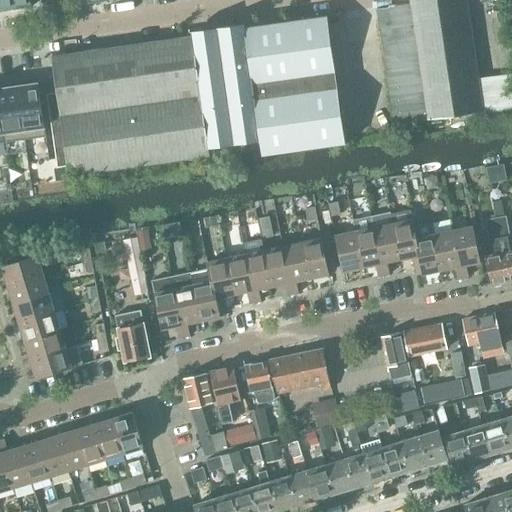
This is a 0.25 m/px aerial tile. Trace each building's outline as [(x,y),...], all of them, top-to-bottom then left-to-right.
[(0,0),(0,11),(1,11),(1,10),(29,6),(29,7),(33,6),(32,2),(30,3),(29,0),(0,0)] [(410,0),(411,4),(377,9),(394,124),(482,111),(483,118),(501,115),(498,95),(480,98),(466,0),(410,0)] [(51,56),(69,176),(174,161),(191,158),(191,159),(209,156),(208,148),(260,140),(262,155),(345,143),(326,16),(243,28),(245,43),(211,48),(206,45),(207,42),(199,38),(198,40),(192,38),(192,35),(51,56)] [(17,86),(24,140),(46,137),(38,83),(17,86)] [(24,140),(17,86),(0,88),(0,113),(4,143),(24,140)] [(57,99),(55,90),(45,91),(47,100),(57,99)] [(57,99),(47,100),(48,109),(58,108),(57,99)] [(59,117),(58,108),(48,109),(49,118),(59,117)] [(59,117),(49,118),(51,128),(61,126),(59,117)] [(51,128),(52,137),(62,135),(61,126),(51,128)] [(52,137),(53,146),(63,144),(62,135),(52,137)] [(55,155),(65,154),(63,144),(53,146),(55,155)] [(55,155),(56,164),(66,163),(65,154),(55,155)] [(328,204),(331,216),(339,214),(337,202),(328,204)] [(306,208),(309,221),(317,219),(315,207),(306,208)] [(262,216),(265,234),(275,233),(272,214),(262,216)] [(381,263),(373,228),(371,216),(352,220),(355,232),(362,267),(375,264),(381,263)] [(416,238),(414,227),(412,219),(392,224),(400,259),(412,256),(419,255),(415,238),(416,238)] [(441,270),(454,267),(460,266),(453,231),(450,219),(431,223),(441,270)] [(423,274),(441,270),(431,223),(414,227),(416,238),(415,238),(419,255),(421,264),(423,274)] [(400,259),(392,224),(373,228),(381,263),(387,262),(400,259)] [(460,266),(466,265),(480,261),(473,226),(453,231),(460,266)] [(505,227),(497,229),(509,282),(511,281),(511,250),(510,251),(505,227)] [(509,282),(497,229),(490,230),(492,240),(495,254),(485,256),(491,286),(493,286),(495,287),(500,286),(501,284),(509,282)] [(362,267),(355,232),(335,236),(342,271),(362,267)] [(123,241),(134,295),(147,292),(136,238),(123,241)] [(321,239),(301,243),(309,278),(329,274),(321,239)] [(301,243),(282,247),(290,282),(296,281),(309,278),(301,243)] [(282,247),(264,251),(271,286),(284,283),(290,282),(282,247)] [(80,249),(83,263),(91,260),(89,248),(80,249)] [(264,251),(245,255),(253,290),(258,289),(271,286),(264,251)] [(2,267),(8,286),(42,275),(37,256),(37,255),(1,266),(1,267),(2,267)] [(245,255),(226,259),(234,294),(247,291),(253,290),(245,255)] [(412,256),(414,266),(421,264),(419,255),(412,256)] [(206,263),(207,268),(210,282),(211,281),(215,298),(222,296),(234,294),(226,259),(206,263)] [(91,260),(83,263),(85,274),(94,272),(91,260)] [(388,268),(387,262),(381,263),(375,264),(376,270),(388,268)] [(416,275),(423,274),(421,264),(414,266),(416,275)] [(454,267),(455,273),(467,271),(466,265),(460,266),(454,267)] [(207,268),(190,272),(200,320),(219,317),(217,307),(215,298),(211,281),(210,282),(207,268)] [(390,274),(388,268),(376,270),(378,277),(390,274)] [(467,271),(455,273),(457,280),(469,277),(467,271)] [(190,272),(171,276),(181,324),(187,323),(200,320),(190,272)] [(8,286),(13,304),(48,293),(42,275),(8,286)] [(161,329),(175,326),(181,324),(171,276),(151,280),(154,294),(161,329)] [(296,281),(290,282),(284,283),(286,289),(297,287),(296,281)] [(88,287),(90,301),(99,298),(96,286),(88,287)] [(297,287),(286,289),(287,296),(299,293),(297,287)] [(258,289),(253,290),(247,291),(248,297),(260,295),(258,289)] [(13,304),(19,322),(54,312),(48,293),(13,304)] [(260,295),(248,297),(249,304),(261,301),(260,295)] [(222,296),(215,298),(217,307),(223,306),(222,296)] [(99,298),(90,301),(92,312),(101,310),(99,298)] [(217,307),(219,317),(225,315),(223,306),(217,307)] [(115,315),(124,362),(150,357),(141,310),(115,315)] [(19,322),(25,341),(59,330),(54,312),(19,322)] [(462,320),(467,346),(479,343),(481,350),(501,346),(495,313),(462,320)] [(95,325),(97,338),(106,336),(103,323),(95,325)] [(175,326),(177,332),(189,329),(187,323),(181,324),(175,326)] [(404,332),(409,356),(447,348),(442,324),(404,332)] [(25,341),(30,359),(76,345),(71,327),(59,330),(25,341)] [(189,329),(177,332),(178,338),(190,336),(189,329)] [(400,332),(381,337),(391,379),(411,374),(408,360),(406,361),(400,332)] [(106,336),(97,338),(100,350),(108,348),(106,336)] [(76,345),(30,359),(36,378),(35,378),(36,379),(82,365),(76,345)] [(321,390),(331,388),(323,349),(267,360),(277,393),(320,384),(321,390)] [(451,354),(456,378),(466,376),(462,352),(451,354)] [(250,390),(254,389),(257,401),(260,403),(273,401),(274,398),(271,386),(266,360),(245,365),(250,390)] [(233,422),(233,421),(228,402),(240,399),(233,366),(210,372),(222,424),(233,422)] [(418,374),(421,388),(424,403),(464,395),(461,380),(432,386),(429,372),(418,374)] [(190,408),(205,455),(227,449),(222,432),(210,436),(200,406),(212,403),(205,373),(183,378),(190,408)] [(489,379),(492,390),(511,385),(511,375),(511,374),(489,379)] [(396,400),(399,413),(420,407),(416,395),(396,400)] [(475,398),(479,412),(478,412),(478,413),(484,411),(480,397),(475,398)] [(472,414),(478,412),(475,398),(468,400),(472,414)] [(339,422),(335,399),(320,402),(324,425),(339,422)] [(436,412),(440,424),(447,422),(442,406),(439,407),(436,412)] [(132,413),(115,418),(126,452),(142,447),(143,448),(132,412),(131,412),(132,413)] [(250,415),(257,440),(266,438),(259,412),(250,415)] [(421,412),(413,414),(416,423),(423,421),(421,412)] [(373,418),(378,434),(390,430),(386,414),(373,418)] [(408,425),(405,415),(397,418),(399,427),(408,425)] [(511,416),(501,420),(510,448),(511,447),(511,416)] [(115,418),(95,424),(106,458),(126,452),(115,418)] [(363,419),(353,421),(355,429),(356,433),(366,430),(363,419)] [(501,420),(482,425),(491,454),(510,448),(501,420)] [(95,424),(77,430),(88,464),(106,458),(95,424)] [(252,425),(238,429),(242,442),(255,439),(252,425)] [(482,425),(464,431),(472,459),(491,454),(482,425)] [(355,456),(344,459),(353,488),(372,482),(363,453),(355,429),(348,431),(355,456)] [(77,430),(59,435),(69,470),(88,464),(77,430)] [(317,434),(320,446),(338,441),(335,430),(317,434)] [(438,430),(419,436),(428,465),(447,459),(438,430)] [(472,459),(464,431),(444,437),(453,465),(472,459)] [(59,435),(40,441),(51,476),(69,470),(59,435)] [(419,436),(400,442),(409,471),(428,465),(419,436)] [(0,491),(14,487),(3,453),(8,451),(4,439),(0,440),(0,491)] [(262,443),(267,463),(283,459),(277,439),(262,443)] [(40,441),(22,447),(32,481),(51,476),(40,441)] [(400,442),(382,448),(390,476),(409,471),(400,442)] [(258,445),(250,447),(254,462),(262,459),(258,445)] [(291,447),(294,457),(302,454),(298,445),(291,447)] [(22,447),(8,451),(3,453),(14,487),(32,481),(22,447)] [(382,448),(363,453),(372,482),(390,476),(382,448)] [(239,451),(229,453),(220,456),(224,467),(226,474),(244,469),(239,451)] [(205,460),(209,472),(223,468),(220,456),(205,460)] [(344,459),(325,465),(334,493),(353,488),(344,459)] [(325,465),(307,471),(316,499),(334,493),(325,465)] [(192,474),(194,482),(206,478),(204,471),(192,474)] [(261,485),(251,488),(258,511),(272,511),(278,510),(269,482),(266,471),(257,473),(261,485)] [(307,471),(288,476),(297,505),(316,499),(307,471)] [(144,474),(133,478),(136,486),(146,483),(144,474)] [(288,476),(269,482),(278,510),(297,505),(288,476)] [(136,486),(133,478),(119,482),(122,490),(136,486)] [(107,486),(96,489),(98,498),(109,494),(107,486)] [(258,511),(251,488),(232,493),(237,511),(258,511)] [(98,498),(96,489),(83,493),(85,502),(98,498)] [(511,511),(511,490),(502,493),(507,511),(511,511)] [(138,491),(128,494),(131,505),(141,502),(138,491)] [(217,511),(213,499),(211,491),(204,494),(206,501),(194,505),(195,511),(217,511)] [(237,511),(232,493),(213,499),(217,511),(237,511)] [(507,511),(502,493),(483,499),(487,511),(507,511)] [(70,497),(59,501),(61,509),(73,506),(70,497)] [(487,511),(483,499),(464,505),(466,511),(487,511)] [(51,511),(61,509),(59,501),(46,505),(48,511),(51,511)] [(106,511),(104,502),(96,505),(98,511),(106,511)]
